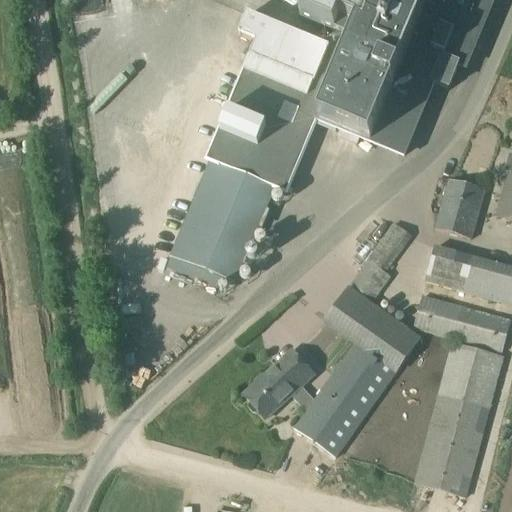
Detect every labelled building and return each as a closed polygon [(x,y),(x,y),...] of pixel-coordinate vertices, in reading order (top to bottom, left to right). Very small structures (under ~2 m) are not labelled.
[(206,169),(165,265),(231,293),(271,196),(284,201),(315,127),(359,146),(359,145),(403,164),(434,89),(448,95),(459,70),(466,73),(495,0),(309,0),(301,20),(337,34),(322,70),(254,47),(254,48),(250,46),(247,53),(251,54),(203,167),(206,169)] [(511,98),(486,93),(484,104),(511,109),(511,98)] [(508,176),(496,221),(511,225),(511,159),(510,159),(506,175),(508,176)] [(449,186),(436,234),(471,244),(484,196),(449,186)] [(391,230),(365,267),(381,279),(409,239),(393,227),(391,230)] [(463,298),(473,262),(435,251),(425,288),(463,298)] [(511,273),(473,262),(463,298),(511,312),(511,273)] [(274,368),(242,399),(264,422),(289,398),(305,415),(294,432),(335,461),(419,341),(370,307),(383,289),(387,283),(381,279),(365,267),(348,291),(325,323),(355,344),(314,403),(299,388),(312,377),(293,357),(277,372),(274,368)] [(424,301),(415,333),(502,358),(511,326),(424,301)] [(451,355),(414,495),(464,508),(502,369),(451,355)]
